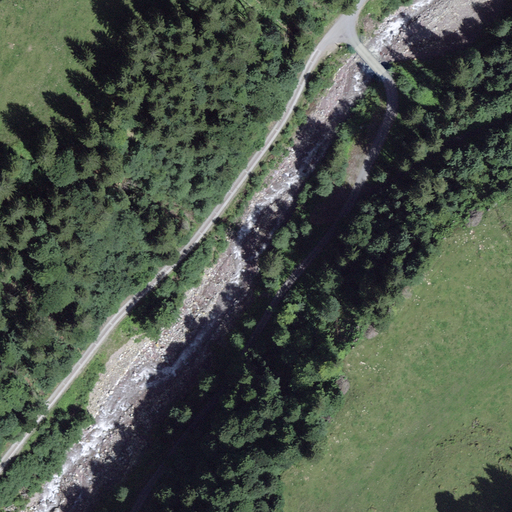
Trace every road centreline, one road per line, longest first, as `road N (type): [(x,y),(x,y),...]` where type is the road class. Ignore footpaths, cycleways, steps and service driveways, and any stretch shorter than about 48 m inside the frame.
road 1 (unclassified): [(139,511),(222,390),(301,251),(366,172),(385,133),(388,83),(338,28),(361,0)]
road 2 (track): [(0,468),(272,139),(316,53),(338,28)]
road 3 (track): [(385,133),(511,99)]
